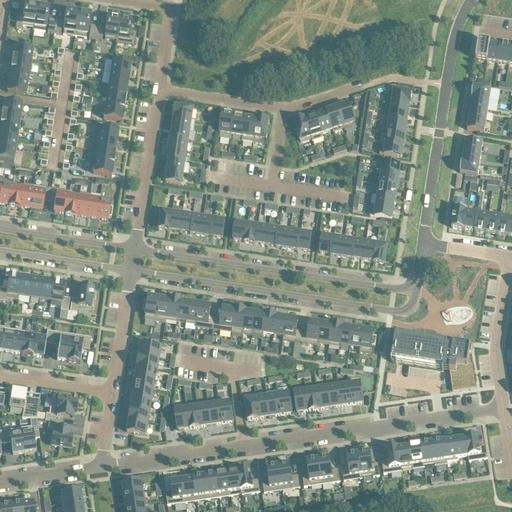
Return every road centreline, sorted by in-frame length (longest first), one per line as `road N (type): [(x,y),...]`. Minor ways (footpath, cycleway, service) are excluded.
road 1 (residential): [(100,467),(502,407)]
road 2 (residential): [(130,270),(400,311),(413,304),(415,291)]
road 3 (residential): [(415,291),(134,249)]
road 4 (residential): [(423,241),(454,38),(471,0)]
road 5 (residential): [(158,88),(283,109),(359,84)]
road 6 (residential): [(158,88),(134,249)]
road 7 (residential): [(502,407),(494,351),(509,256)]
road 8 (residential): [(134,249),(0,228)]
road 9 (residential): [(0,250),(130,270)]
road 10 (residential): [(130,270),(111,393)]
